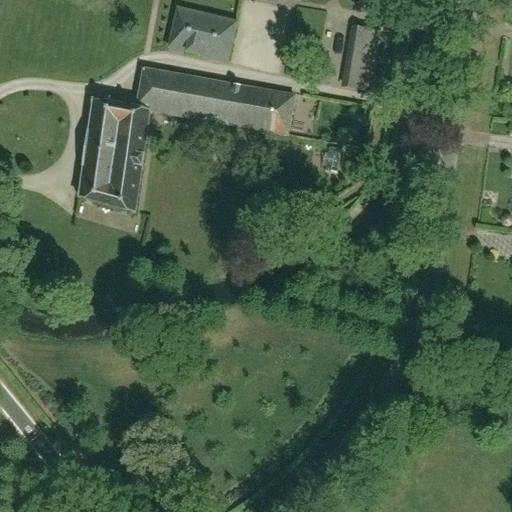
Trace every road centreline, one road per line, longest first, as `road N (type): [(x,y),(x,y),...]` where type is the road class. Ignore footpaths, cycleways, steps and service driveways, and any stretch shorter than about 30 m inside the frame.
road 1 (tertiary): [(278,511),(341,452),(390,383),(423,310),(469,0)]
road 2 (unclassified): [(92,511),(0,393)]
